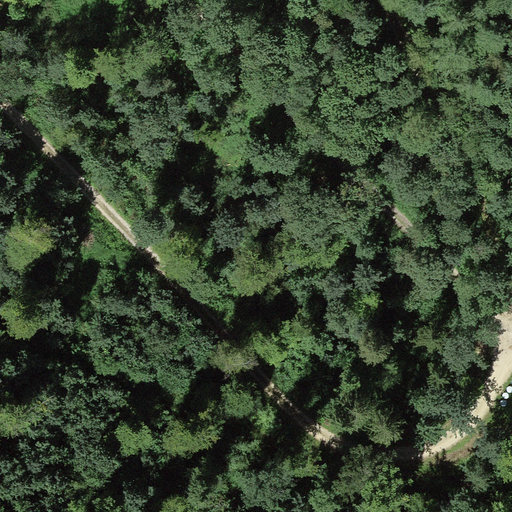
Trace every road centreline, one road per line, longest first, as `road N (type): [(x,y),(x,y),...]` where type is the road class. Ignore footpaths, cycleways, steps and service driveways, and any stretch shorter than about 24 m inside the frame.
road 1 (track): [(0,111),(171,278),(280,413),(349,448),(387,451),(450,437),(477,415),(511,343),(478,189),(387,0)]
road 2 (track): [(511,343),(343,153),(185,0)]
road 3 (track): [(349,448),(320,457),(293,452),(42,351),(0,325)]
